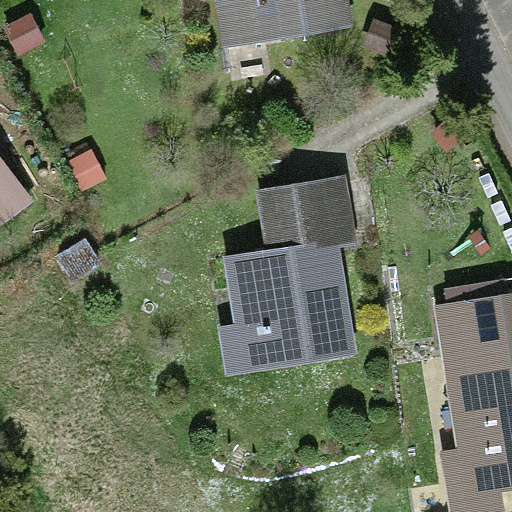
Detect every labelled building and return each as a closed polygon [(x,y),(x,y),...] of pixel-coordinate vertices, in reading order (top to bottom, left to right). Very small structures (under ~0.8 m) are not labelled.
[(218,0),(217,0),(223,40),(345,20),(341,0),(218,0)] [(29,9),(3,25),(16,52),(45,39),(29,9)] [(63,155),(80,188),(106,175),(89,142),(63,155)] [(0,216),(1,217),(20,202),(0,175),(0,216)] [(231,260),(241,325),(260,324),(266,361),(348,348),(331,242),(348,240),(338,180),(285,189),(295,249),(231,260)] [(511,293),(472,299),(484,379),(453,384),(463,449),(443,452),(452,511),(498,504),(495,484),(511,481),(511,293)]
